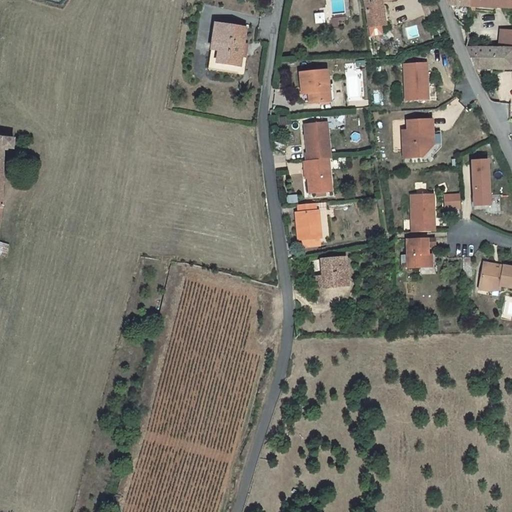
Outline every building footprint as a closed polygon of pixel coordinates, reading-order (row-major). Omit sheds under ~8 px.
[(370,0),(366,1),(372,38),(385,36),(384,28),(387,27),(384,5),(396,2),(400,0),(370,0)] [(426,4),(431,16),(439,12),(434,0),(426,4)] [(474,8),(474,0),(448,0),(450,6),(474,8)] [(511,0),(474,0),(474,8),(511,11),(511,0)] [(207,70),(237,76),(246,33),(215,26),(207,70)] [(511,31),(502,31),(501,48),(511,47),(511,31)] [(476,71),(497,71),(511,71),(511,47),(501,48),(466,51),(476,71)] [(399,100),(418,101),(418,87),(422,87),(423,64),(400,63),(399,100)] [(304,91),(304,96),(305,107),(327,105),(326,89),(324,74),(296,76),(298,91),(304,91)] [(368,100),(350,101),(351,108),(369,107),(368,100)] [(409,153),(409,160),(419,160),(425,153),(428,153),(431,149),(429,124),(404,126),(404,134),(399,135),(401,154),(409,153)] [(321,135),(321,126),(303,128),(305,157),(302,158),(302,165),(324,163),(327,163),(325,135),(321,135)] [(0,150),(0,149),(11,149),(12,140),(0,138),(0,150)] [(468,161),(471,206),(486,204),(483,160),(468,161)] [(328,196),(324,163),(302,165),(299,165),(300,174),(303,174),(304,183),(306,198),(328,196)] [(443,195),(444,204),(457,203),(457,194),(443,195)] [(408,197),(409,207),(432,205),(431,196),(408,197)] [(432,205),(409,207),(410,236),(429,234),(428,219),(432,219),(432,205)] [(316,244),(318,243),(316,217),(314,217),(313,210),(296,211),(297,218),(294,218),(295,245),(298,245),(300,245),(300,254),(317,252),(316,244)] [(428,269),(427,256),(427,248),(434,247),(433,240),(405,243),(408,271),(428,269)] [(481,282),(493,284),(493,281),(511,283),(511,263),(500,262),(500,265),(495,265),(495,261),(483,260),(481,282)] [(348,291),(343,263),(310,267),(314,296),(348,291)]
